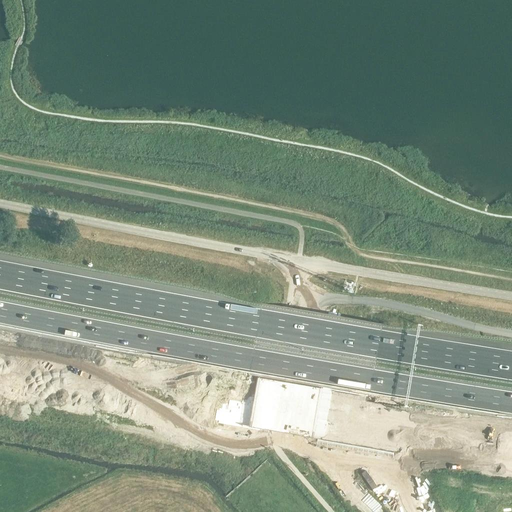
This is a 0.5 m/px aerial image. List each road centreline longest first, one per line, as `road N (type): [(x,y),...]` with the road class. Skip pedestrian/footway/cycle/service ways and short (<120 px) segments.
road 1 (unknown): [(511,279),(357,253),(334,221),(0,156)]
road 2 (unclassified): [(0,203),(511,296)]
road 3 (motorway): [(511,365),(0,273)]
road 4 (motorway): [(0,312),(511,402)]
road 5 (motorway): [(0,347),(511,436)]
